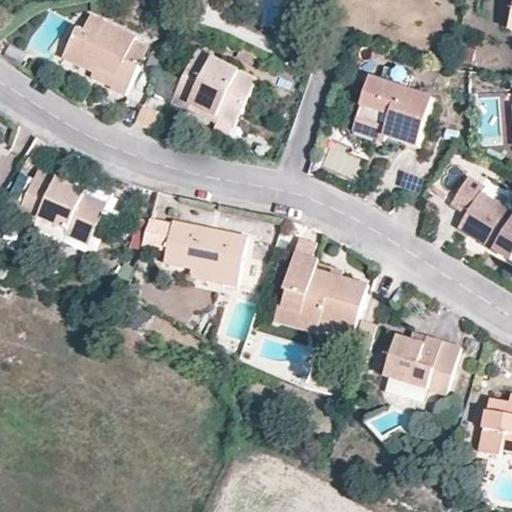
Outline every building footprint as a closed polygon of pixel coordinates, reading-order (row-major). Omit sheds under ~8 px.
[(127,61),(136,42),(138,39),(93,17),(86,34),(79,30),(65,59),(95,74),(115,83),(113,89),(127,96),(141,68),(127,61)] [(141,68),(150,48),(136,42),(127,61),(141,68)] [(258,54),(243,48),(238,58),(253,65),(258,54)] [(236,128),(259,82),(199,52),(184,82),(173,104),(188,112),(192,105),(219,120),(236,128)] [(173,104),(184,82),(161,71),(151,92),(173,104)] [(115,83),(95,74),(92,79),(113,89),(115,83)] [(420,149),(436,100),(373,80),(356,133),(385,144),(387,138),(420,149)] [(219,120),(192,105),(188,112),(216,126),(219,120)] [(55,188),(58,180),(40,172),(36,180),(55,188)] [(428,180),(408,173),(403,187),(423,194),(428,180)] [(511,213),(483,195),(487,190),(470,179),(453,206),(469,216),(461,229),(511,262),(511,213)] [(84,201),(88,193),(58,180),(55,188),(36,180),(18,222),(37,230),(41,220),(71,233),(69,237),(92,246),(107,211),(84,201)] [(92,184),(88,193),(84,201),(107,211),(114,194),(92,184)] [(169,253),(175,223),(152,219),(144,248),(169,253)] [(69,237),(71,233),(41,220),(37,230),(89,253),(92,246),(69,237)] [(239,288),(249,239),(175,223),(169,253),(166,265),(193,270),(219,276),(218,284),(239,288)] [(356,332),(370,287),(343,279),(317,271),(319,264),(320,261),(297,255),(286,291),(289,292),(284,309),(281,308),(276,323),(300,330),(301,325),(320,331),(323,322),(356,332)] [(345,272),(319,264),(317,271),(343,279),(345,272)] [(218,284),(219,276),(193,270),(191,278),(218,284)] [(133,327),(143,310),(126,299),(116,316),(133,327)] [(356,332),(323,322),(320,331),(354,340),(356,332)] [(320,331),(301,325),(300,330),(319,335),(320,331)] [(427,347),(430,339),(415,334),(412,342),(427,347)] [(449,397),(463,350),(430,339),(427,347),(412,342),(399,339),(388,379),(393,381),(430,392),(449,397)] [(426,406),(430,392),(393,381),(388,394),(426,406)] [(511,404),(511,405),(492,401),(482,455),(503,458),(504,452),(511,453),(511,404)]
